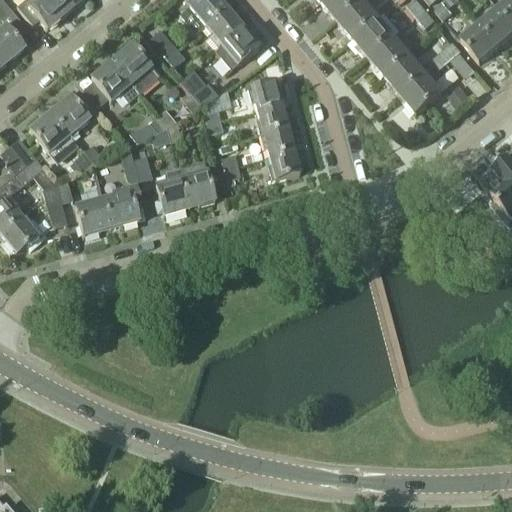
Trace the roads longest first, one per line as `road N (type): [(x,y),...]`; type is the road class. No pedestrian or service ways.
road 1 (tertiary): [(511,482),(352,485),(223,463),(118,426),(0,364)]
road 2 (residential): [(0,328),(33,289),(354,205)]
road 3 (residential): [(354,205),(322,90),(247,0)]
road 4 (residential): [(354,205),(424,178),(511,105)]
road 5 (residential): [(0,110),(133,0)]
